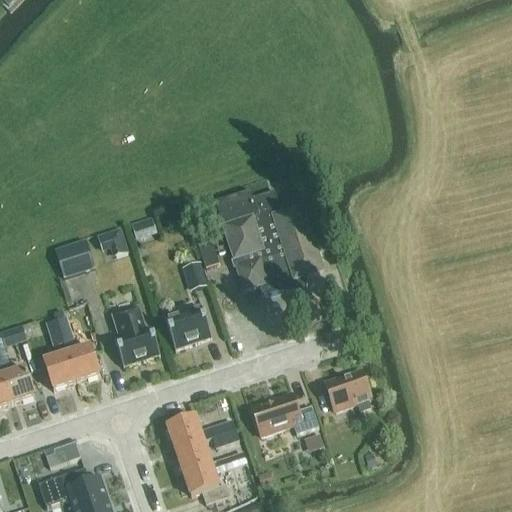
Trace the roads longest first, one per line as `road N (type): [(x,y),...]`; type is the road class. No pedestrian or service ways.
road 1 (residential): [(118,415),(330,345)]
road 2 (residential): [(0,453),(118,415)]
